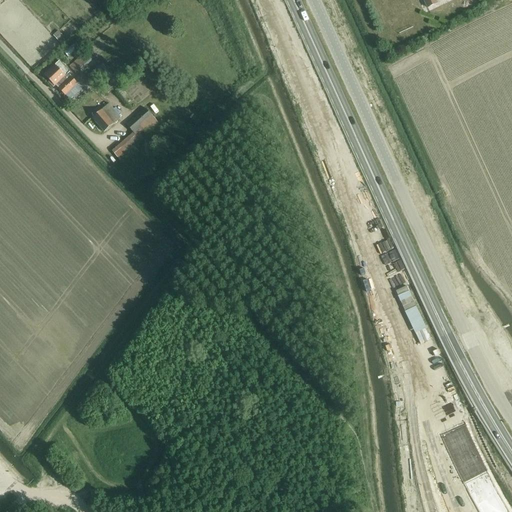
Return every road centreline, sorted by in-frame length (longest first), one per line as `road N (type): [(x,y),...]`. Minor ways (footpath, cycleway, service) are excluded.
road 1 (unclassified): [(511,393),(448,292),(313,0)]
road 2 (primary): [(376,196),(428,366),(494,511)]
road 3 (primary): [(376,196),(435,511)]
road 4 (primary): [(511,454),(376,196)]
road 5 (primary): [(376,196),(292,0)]
